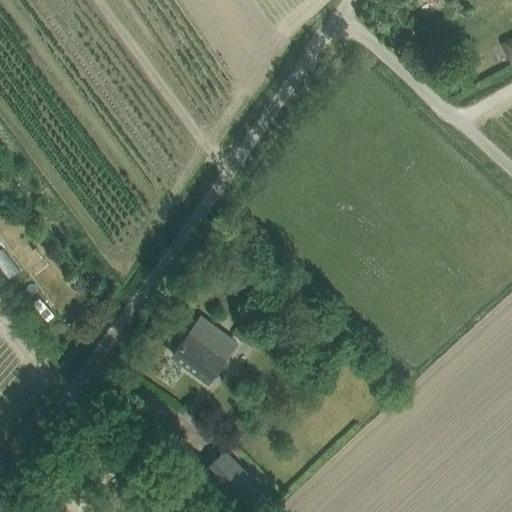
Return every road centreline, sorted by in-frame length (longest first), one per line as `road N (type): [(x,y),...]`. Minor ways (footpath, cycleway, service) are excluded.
road 1 (unclassified): [(0,474),(89,370),(341,18)]
road 2 (track): [(511,175),(341,18)]
